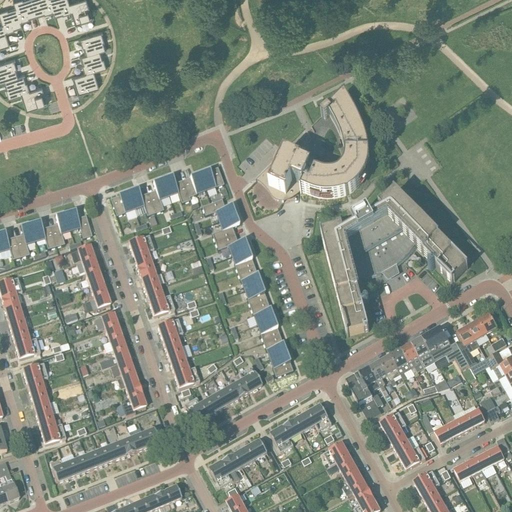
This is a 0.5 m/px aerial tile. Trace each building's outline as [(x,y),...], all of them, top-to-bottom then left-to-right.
[(17,0),(13,2),(14,7),(15,8),(20,23),(29,20),(28,19),(35,17),(36,17),(36,18),(30,0),(17,0)] [(30,0),(36,18),(37,18),(37,17),(36,16),(44,14),(44,15),(53,13),(53,12),(49,0),(30,0)] [(49,0),(53,12),(53,13),(54,18),(55,18),(55,17),(55,16),(62,14),(62,15),(71,13),(69,5),(69,3),(67,0),(49,0)] [(69,5),(71,13),(75,25),(76,25),(75,24),(82,21),(83,23),(92,20),(86,0),(80,0),(76,1),(76,3),(69,5)] [(0,19),(1,25),(2,26),(5,33),(14,31),(14,30),(13,29),(21,27),(21,28),(22,28),(20,23),(15,8),(8,10),(7,9),(0,11),(0,19)] [(0,48),(1,48),(1,47),(8,45),(8,46),(9,46),(5,33),(2,26),(0,26),(0,48)] [(102,32),(78,40),(78,41),(80,40),(83,49),(84,49),(86,56),(99,52),(100,52),(101,52),(106,50),(106,49),(105,50),(103,43),(103,42),(104,42),(101,34),(103,33),(102,32)] [(85,56),(79,58),(79,59),(80,59),(81,58),(83,66),(82,66),(83,71),(84,74),(84,75),(92,72),(92,73),(94,72),(107,68),(107,67),(106,68),(103,59),(102,59),(100,52),(99,52),(86,56),(85,56)] [(15,60),(0,64),(0,83),(3,82),(4,82),(17,77),(15,70),(16,69),(14,61),(15,60),(15,59),(15,60)] [(84,74),(72,78),(72,79),(73,79),(76,86),(74,86),(77,96),(99,89),(96,79),(94,80),(92,73),(92,72),(84,75),(84,74)] [(17,77),(4,82),(6,89),(6,90),(5,90),(8,98),(6,99),(7,100),(20,95),(22,95),(22,94),(29,92),(26,83),(25,83),(23,76),(24,76),(24,75),(18,77),(17,77)] [(29,92),(22,94),(22,95),(24,102),(23,102),(26,112),(47,105),(44,96),(43,96),(41,89),(42,89),(42,88),(29,92)] [(340,137),(341,139),(342,144),(345,153),(345,158),(345,162),(344,166),(343,169),(341,172),(338,175),(336,176),(334,176),(330,177),(326,177),(324,176),(318,174),(311,172),(312,172),(311,171),(310,172),(301,165),(302,162),(301,162),(301,163),(284,155),(285,155),(285,154),(255,183),(256,184),(257,182),(259,184),(261,185),(263,187),(265,188),(267,190),(268,192),(270,194),(272,198),(274,200),(276,201),(278,202),(280,203),(283,203),(282,204),(283,204),(291,186),(302,191),(300,194),(301,195),(302,193),(311,197),(315,198),(320,199),(326,200),(333,200),(340,198),(346,197),(349,195),(352,194),(356,190),(360,187),(361,184),(365,177),(367,173),(368,167),(369,163),(369,156),(368,148),(366,141),(363,133),(359,121),(355,114),(345,96),(346,95),(345,95),(321,118),(322,119),(325,121),(329,117),(334,126),(340,137)] [(217,170),(199,177),(206,194),(212,191),(214,190),(214,191),(224,187),(217,170)] [(182,183),(188,200),(189,200),(197,197),(206,194),(199,177),(198,177),(182,183)] [(162,183),(169,199),(178,196),(181,206),(190,203),(189,200),(188,200),(182,183),(175,186),(172,179),(165,182),(164,182),(162,183)] [(162,183),(153,186),(155,193),(148,196),(155,216),(157,215),(163,213),(160,203),(169,199),(162,183)] [(143,209),(147,219),(155,216),(148,196),(140,199),(138,192),(136,192),(130,194),(129,195),(128,195),(134,212),(143,209)] [(128,195),(110,202),(116,219),(121,217),(125,216),(125,215),(134,212),(128,195)] [(371,221),(368,216),(366,213),(362,215),(354,217),(349,218),(352,224),(355,230),(344,236),(342,232),(338,233),(338,234),(322,238),(322,237),(321,237),(347,338),(348,338),(348,337),(364,333),(364,334),(369,333),(355,281),(359,281),(362,281),(365,280),(369,280),(372,279),(375,278),(378,277),(381,276),(386,274),(390,278),(392,277),(395,275),(393,270),(397,267),(400,265),(402,263),(405,261),(407,258),(409,255),(411,253),(413,250),(415,248),(452,285),(456,282),(455,281),(467,270),(468,270),(395,195),(394,196),(395,197),(383,208),(382,207),(379,211),(382,214),(371,221)] [(221,203),(202,210),(205,219),(212,216),(215,215),(218,223),(218,224),(235,218),(234,216),(232,209),(231,208),(224,211),(221,203)] [(67,217),(65,217),(70,234),(79,231),(83,242),(92,239),(86,219),(77,221),(75,214),(67,216),(67,217)] [(55,220),(57,227),(50,229),(56,250),(64,247),(61,237),(70,234),(65,217),(64,217),(59,219),(55,220)] [(235,219),(235,218),(218,224),(222,233),(211,237),(214,245),(234,238),(232,231),(232,230),(238,228),(235,219)] [(31,227),(30,228),(35,245),(44,242),(47,252),(56,250),(50,229),(42,232),(40,224),(39,225),(33,227),(31,227)] [(20,231),(22,238),(14,240),(21,260),(29,258),(26,247),(35,245),(30,228),(29,228),(24,229),(20,231)] [(162,232),(164,237),(171,235),(169,229),(162,232)] [(0,255),(9,252),(12,263),(21,260),(14,240),(7,242),(5,235),(3,235),(0,236),(0,255)] [(234,238),(214,245),(217,253),(218,253),(228,250),(230,257),(231,259),(248,252),(247,251),(244,242),(237,245),(235,240),(234,238)] [(154,253),(149,239),(128,246),(133,260),(148,255),(154,253)] [(81,265),(94,261),(90,249),(71,256),(74,266),(80,264),(81,265)] [(249,257),(248,252),(231,259),(234,265),(234,267),(237,276),(254,270),(251,262),(249,257)] [(137,271),(152,266),(148,255),(133,260),(137,271)] [(85,277),(98,273),(94,261),(81,265),(76,267),(79,277),(84,275),(85,277)] [(192,271),(201,267),(200,262),(190,266),(192,271)] [(50,263),(45,265),(48,274),(53,272),(50,263)] [(141,283),(156,278),(152,266),(137,271),(141,283)] [(255,272),(254,270),(237,276),(240,285),(241,284),(241,285),(244,293),(260,287),(256,274),(255,272)] [(54,276),(56,283),(57,287),(66,284),(62,273),(54,276)] [(89,289),(102,284),(98,273),(85,277),(86,279),(81,281),(84,290),(89,289)] [(145,294),(160,289),(156,278),(141,283),(145,294)] [(22,295),(17,281),(6,284),(0,286),(0,298),(1,302),(16,297),(22,295)] [(93,300),(106,296),(102,284),(89,289),(93,300)] [(267,304),(260,287),(244,293),(247,302),(250,311),(267,304)] [(51,295),(48,288),(40,290),(43,298),(51,295)] [(53,290),(56,300),(62,298),(59,289),(53,290)] [(149,305),(164,300),(160,289),(145,294),(149,305)] [(89,304),(92,313),(110,307),(106,296),(93,300),(93,302),(89,304)] [(4,313),(19,309),(16,297),(1,302),(4,313)] [(174,312),(169,298),(164,300),(149,305),(154,320),(174,312)] [(187,306),(189,312),(196,309),(195,304),(187,306)] [(273,322),(267,304),(250,311),(250,312),(251,315),(253,319),(257,328),(273,322)] [(8,325),(23,320),(23,319),(26,318),(24,310),(20,311),(19,309),(4,313),(8,325)] [(192,320),(199,318),(197,312),(190,315),(192,320)] [(66,325),(77,321),(75,316),(64,320),(66,325)] [(104,333),(117,329),(113,317),(100,322),(104,333)] [(478,324),(486,337),(497,331),(489,317),(478,324)] [(11,336),(26,332),(23,320),(8,325),(11,336)] [(162,343),(177,338),(182,336),(177,322),(157,329),(162,343)] [(280,339),(273,322),(257,328),(260,336),(259,337),(263,345),(280,339)] [(489,343),(486,337),(478,324),(467,330),(478,348),(489,343)] [(69,338),(76,336),(74,328),(67,330),(66,330),(69,338)] [(108,345),(121,340),(117,329),(104,333),(108,345)] [(479,350),(478,348),(467,330),(457,336),(462,345),(457,347),(463,357),(468,367),(469,367),(470,370),(476,366),(469,355),(479,350)] [(455,362),(457,360),(450,348),(441,331),(422,341),(435,364),(446,358),(449,364),(455,361),(455,362)] [(11,336),(15,348),(36,342),(36,341),(34,332),(27,334),(26,332),(11,336)] [(166,355),(181,350),(177,338),(162,343),(166,355)] [(269,362),(286,356),(284,352),(283,347),(280,340),(280,339),(263,345),(266,354),(266,353),(266,354),(269,362)] [(112,356),(125,352),(121,340),(108,345),(112,356)] [(424,371),(435,364),(422,341),(411,347),(424,371)] [(492,347),(496,354),(506,348),(502,341),(492,347)] [(40,356),(36,342),(15,348),(19,362),(40,356)] [(461,372),(468,367),(463,357),(457,347),(456,345),(450,348),(457,360),(455,362),(461,372)] [(413,377),(424,371),(411,347),(400,353),(413,377)] [(490,357),(496,354),(492,347),(486,350),(490,357)] [(170,366),(185,361),(181,350),(166,355),(170,366)] [(116,368),(129,363),(125,352),(112,356),(116,368)] [(403,383),(404,382),(413,377),(400,353),(390,359),(400,377),(403,383)] [(505,378),(511,374),(511,361),(505,366),(499,355),(485,362),(470,370),(474,377),(489,369),(491,373),(493,372),(498,382),(505,378)] [(276,380),(293,374),(286,356),(269,362),(272,371),(276,380)] [(233,363),(236,368),(243,364),(240,359),(233,363)] [(390,383),(400,377),(390,359),(380,365),(387,378),(390,383)] [(174,377),(189,372),(185,361),(170,366),(174,377)] [(121,379),(133,375),(129,363),(116,368),(110,370),(113,379),(120,377),(121,379)] [(382,381),(387,378),(380,365),(369,371),(376,384),(377,384),(380,389),(385,386),(382,381)] [(42,383),(47,381),(43,367),(22,373),(27,387),(42,383)] [(206,371),(210,376),(216,371),(213,367),(206,371)] [(262,388),(251,369),(238,377),(241,382),(249,396),(262,388)] [(194,370),(189,372),(174,377),(179,392),(199,385),(194,370)] [(366,390),(376,384),(369,371),(359,377),(366,390)] [(120,392),(125,391),(137,386),(133,375),(121,379),(121,381),(117,382),(120,392)] [(377,410),(372,401),(369,396),(366,390),(359,377),(346,385),(368,424),(381,416),(377,410)] [(230,388),(238,402),(249,396),(241,382),(230,388)] [(435,388),(438,394),(450,390),(445,382),(435,388)] [(30,399),(45,394),(42,383),(27,387),(30,399)] [(217,390),(228,408),(238,402),(230,388),(228,384),(218,390),(217,390)] [(129,402),(142,398),(137,386),(125,391),(129,402)] [(210,401),(217,414),(228,408),(217,390),(218,390),(217,389),(206,395),(210,401)] [(181,394),(183,400),(190,397),(188,391),(181,394)] [(410,393),(413,399),(418,398),(414,391),(410,393)] [(480,393),(473,396),(476,402),(483,399),(480,393)] [(34,410),(48,406),(45,394),(30,399),(34,410)] [(377,410),(383,406),(378,397),(376,398),(373,394),(369,396),(372,401),(377,410)] [(135,415),(134,413),(146,409),(142,398),(129,402),(120,405),(125,419),(135,415)] [(196,401),(183,408),(194,427),(207,420),(199,407),(196,401)] [(199,407),(207,420),(217,414),(210,401),(199,407)] [(485,415),(490,412),(485,402),(480,405),(485,415)] [(37,422),(52,417),(48,406),(34,410),(37,422)] [(413,407),(407,409),(411,417),(416,414),(413,407)] [(332,427),(328,421),(321,408),(318,409),(308,415),(315,428),(319,434),(332,427)] [(500,413),(498,408),(490,412),(485,415),(491,426),(499,422),(496,415),(500,413)] [(463,436),(473,431),(467,418),(464,412),(454,418),(457,424),(456,424),(463,436)] [(467,418),(473,431),(484,425),(478,413),(467,418)] [(303,436),(315,428),(308,415),(295,423),(303,436)] [(387,439),(400,432),(406,428),(399,415),(393,419),(380,426),(387,439)] [(441,448),(452,442),(445,430),(444,431),(441,426),(433,430),(425,416),(422,417),(423,424),(429,436),(435,433),(435,435),(434,435),(441,448)] [(40,433),(55,429),(52,417),(37,422),(40,433)] [(103,422),(97,424),(99,430),(105,428),(103,422)] [(290,443),(303,436),(295,423),(283,430),(290,443)] [(452,442),(463,436),(456,424),(448,429),(445,430),(452,442)] [(45,448),(66,442),(61,427),(55,429),(40,433),(45,448)] [(77,433),(79,439),(86,436),(84,430),(77,433)] [(283,430),(270,437),(281,456),(294,449),(290,443),(283,430)] [(142,436),(148,450),(159,446),(153,432),(142,436)] [(393,450),(406,442),(400,432),(387,439),(393,450)] [(125,459),(136,455),(131,441),(128,435),(117,439),(125,459)] [(136,455),(148,450),(142,436),(131,441),(136,455)] [(334,443),(331,437),(324,441),(327,446),(334,443)] [(114,463),(125,459),(117,439),(107,443),(109,449),(108,449),(114,463)] [(509,453),(509,452),(503,440),(497,444),(503,456),(503,455),(509,453)] [(399,460),(412,452),(406,442),(393,450),(399,460)] [(247,450),(254,463),(258,469),(271,462),(260,443),(247,450)] [(429,455),(434,452),(430,445),(425,448),(429,455)] [(330,470),(336,467),(349,459),(342,446),(329,453),(323,457),(330,470)] [(102,468),(114,463),(108,449),(97,453),(102,468)] [(406,473),(419,466),(425,462),(418,449),(412,452),(399,460),(406,473)] [(242,471),(254,463),(247,450),(234,457),(242,471)] [(493,468),(504,463),(498,451),(487,457),(493,468)] [(91,472),(102,468),(97,453),(85,458),(91,472)] [(511,459),(509,453),(503,455),(507,464),(511,461),(511,459)] [(240,482),(235,474),(242,471),(234,457),(222,465),(233,484),(234,486),(240,482)] [(482,474),(493,468),(487,457),(476,462),(482,474)] [(69,481),(80,477),(74,462),(72,463),(71,458),(62,462),(64,467),(63,467),(69,481)] [(80,477),(91,472),(85,458),(74,462),(80,477)] [(301,463),(304,469),(311,465),(308,459),(301,463)] [(342,477),(355,470),(349,459),(336,467),(342,477)] [(288,461),(281,466),(284,471),(291,466),(288,461)] [(486,481),(482,474),(476,462),(465,468),(471,480),(474,479),(477,486),(486,481)] [(7,482),(11,481),(5,465),(0,467),(0,479),(5,478),(7,482)] [(222,465),(209,472),(220,491),(233,484),(222,465)] [(57,486),(69,481),(63,467),(52,472),(57,486)] [(460,486),(471,480),(465,468),(454,473),(460,486)] [(342,491),(361,480),(355,470),(342,477),(348,487),(342,490),(342,491)] [(441,476),(445,483),(450,480),(446,473),(441,476)] [(440,487),(432,474),(426,477),(413,485),(421,498),(434,491),(440,487)] [(354,498),(367,491),(361,480),(342,491),(347,499),(353,496),(354,498)] [(2,491),(8,505),(19,501),(13,486),(2,491)] [(164,494),(170,506),(181,501),(176,489),(164,494)] [(227,494),(230,500),(238,496),(235,490),(227,494)] [(0,508),(8,505),(2,491),(0,491),(0,508)] [(360,509),(373,501),(367,491),(354,498),(360,509)] [(427,508),(440,501),(434,491),(421,498),(427,508)] [(169,511),(172,511),(170,506),(164,494),(153,499),(158,511),(169,511)] [(158,511),(153,499),(142,504),(145,511),(158,511)] [(230,511),(239,511),(245,509),(239,499),(226,505),(230,511)] [(378,511),(373,501),(360,509),(354,511),(353,511),(378,511)] [(428,511),(444,511),(446,511),(440,501),(427,508),(428,511)]
